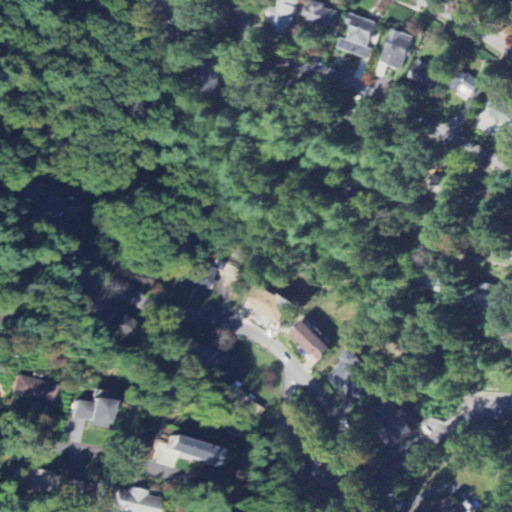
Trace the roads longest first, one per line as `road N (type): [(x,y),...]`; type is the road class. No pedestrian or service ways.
road 1 (residential): [(395,511),(378,475),(287,359),(231,327),(124,295),(0,205)]
road 2 (residential): [(243,0),(243,90),(294,160),(405,226),(511,255)]
road 3 (residential): [(121,56),(239,57),(323,74),(511,170)]
road 4 (residential): [(220,511),(189,484),(102,455),(32,444),(0,418)]
road 5 (residential): [(279,511),(287,359)]
